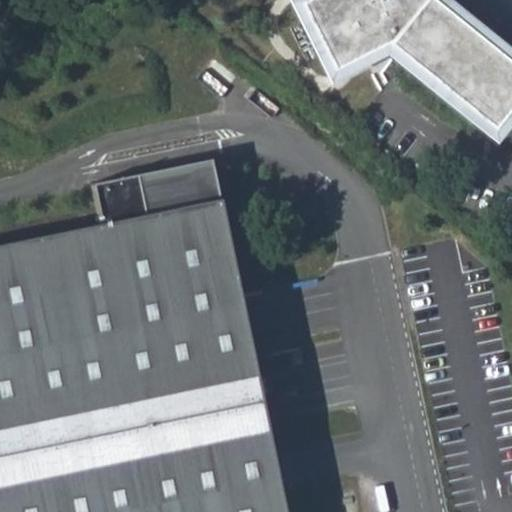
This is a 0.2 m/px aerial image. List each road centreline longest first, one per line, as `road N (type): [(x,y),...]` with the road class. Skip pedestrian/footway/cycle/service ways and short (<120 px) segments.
road 1 (residential): [(0,196),(34,188),(105,145),(216,122),(298,149),(315,165),(340,219),(379,453),(408,511)]
road 2 (unknown): [(511,494),(486,438),(445,259)]
